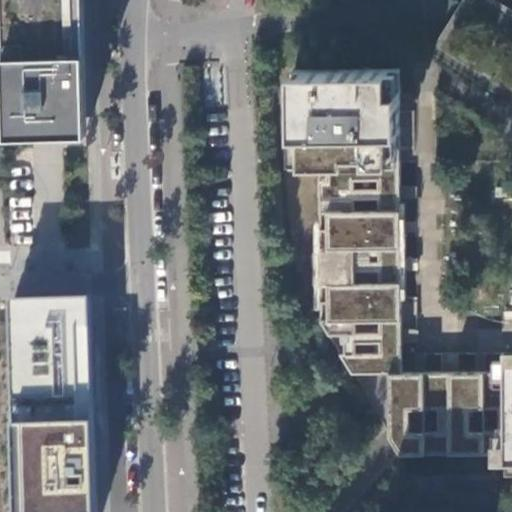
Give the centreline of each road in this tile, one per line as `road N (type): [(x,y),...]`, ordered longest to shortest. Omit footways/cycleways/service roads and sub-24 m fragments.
road 1 (residential): [(139,0),(142,280)]
road 2 (residential): [(142,280),(154,511)]
road 3 (residential): [(142,280),(0,286)]
